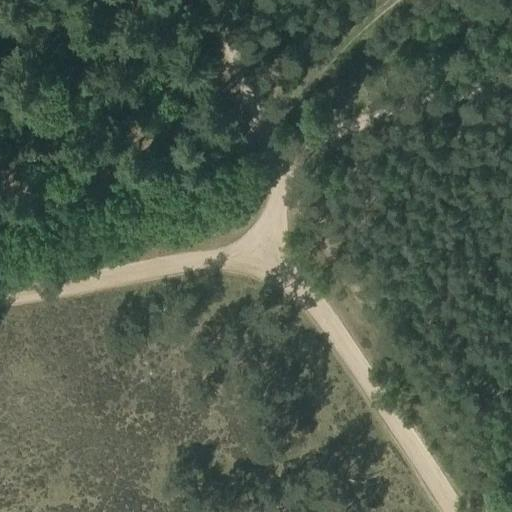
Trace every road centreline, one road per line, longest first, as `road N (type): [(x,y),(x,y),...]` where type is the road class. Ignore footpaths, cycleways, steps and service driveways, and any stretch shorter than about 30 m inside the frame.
road 1 (track): [(220,0),(275,130),(282,179),(501,511)]
road 2 (track): [(0,296),(238,258),(281,270),(443,511)]
road 3 (track): [(0,224),(203,162),(275,130)]
road 4 (track): [(284,157),(511,64)]
